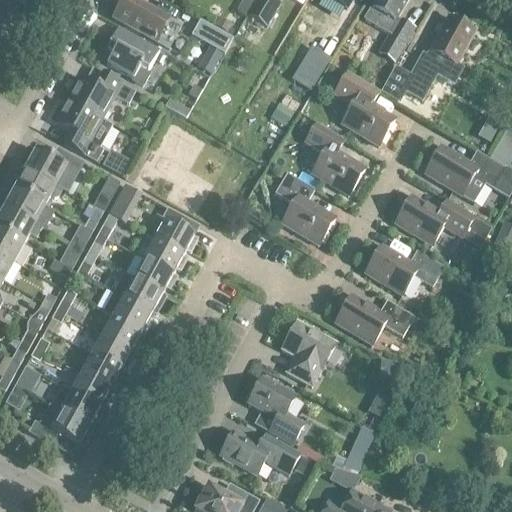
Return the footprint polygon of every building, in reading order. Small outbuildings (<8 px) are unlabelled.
[(21,0),(0,0),(0,12),(11,18),(21,0)] [(124,0),(112,22),(167,54),(180,31),(125,0),(124,0)] [(269,0),(258,0),(247,19),(267,31),(267,29),(278,36),(290,16),(279,9),(281,7),(269,0)] [(326,0),(347,12),(353,0),(326,0)] [(378,0),(365,22),(389,37),(388,39),(405,49),(415,32),(397,21),(409,0),(378,0)] [(92,16),(87,25),(102,33),(107,24),(92,16)] [(219,20),(214,29),(227,36),(232,28),(219,20)] [(429,54),(428,56),(418,75),(419,76),(416,82),(439,95),(439,96),(455,105),(466,84),(448,74),(452,66),(456,69),(474,36),(448,22),(430,55),(429,54)] [(199,23),(191,39),(224,58),(233,42),(199,23)] [(114,52),(106,68),(133,82),(132,84),(143,90),(151,77),(148,75),(159,55),(117,32),(108,49),(114,52)] [(388,39),(378,56),(394,66),(405,49),(388,39)] [(343,128),(380,151),(397,124),(369,107),(376,95),(349,78),(337,98),(355,109),(343,128)] [(78,82),(66,104),(102,124),(114,102),(127,109),(134,95),(106,80),(98,93),(78,82)] [(190,114),(187,112),(169,102),(164,111),(185,123),(190,114)] [(102,124),(66,104),(54,126),(74,137),(67,150),(96,166),(103,153),(99,151),(112,129),(102,124)] [(312,177),(349,200),(366,173),(338,156),(346,144),(318,127),(306,147),(324,158),(312,177)] [(511,128),(495,154),(511,164),(511,128)] [(28,162),(29,166),(25,174),(55,190),(61,193),(64,187),(64,183),(60,181),(66,172),(77,178),(83,166),(56,152),(51,163),(36,154),(31,156),(28,162)] [(503,174),(488,165),(477,158),(470,170),(442,152),(425,180),(462,202),(463,200),(473,206),(484,188),(491,193),(501,178),(503,174)] [(111,154),(102,169),(123,181),(132,166),(111,154)] [(503,174),(501,178),(511,190),(511,175),(505,171),(503,174)] [(15,186),(12,191),(45,209),(50,200),(53,202),(58,201),(61,193),(55,190),(25,174),(20,184),(15,186)] [(281,226),(318,249),(335,222),(308,205),(315,193),(288,176),(275,196),(293,207),(281,226)] [(108,180),(100,196),(111,202),(120,186),(108,180)] [(45,209),(12,191),(9,196),(10,202),(4,212),(35,228),(41,232),(46,224),(47,224),(53,213),(45,209)] [(462,243),(473,225),(474,223),(446,207),(439,219),(412,202),(395,229),(428,250),(444,232),(462,243)] [(0,219),(0,233),(24,247),(29,238),(36,242),(41,232),(35,228),(4,212),(0,219)] [(95,212),(89,221),(84,231),(93,236),(103,216),(95,212)] [(147,235),(145,239),(154,244),(183,260),(183,259),(186,255),(190,257),(198,243),(193,241),(199,230),(167,212),(161,222),(156,219),(147,235)] [(108,219),(102,229),(98,238),(107,243),(117,224),(108,219)] [(93,236),(84,231),(79,240),(88,245),(93,236)] [(0,258),(14,266),(24,247),(0,233),(0,258)] [(511,235),(506,233),(501,245),(511,250),(511,235)] [(107,243),(98,238),(93,247),(102,252),(107,243)] [(183,260),(154,244),(143,263),(172,279),(173,279),(175,274),(180,276),(188,262),(183,259),(183,260)] [(364,278),(401,301),(413,281),(431,292),(443,273),(416,256),(409,268),(381,251),(364,278)] [(0,258),(0,282),(3,285),(14,266),(0,258)] [(68,260),(63,268),(72,273),(76,265),(68,260)] [(53,263),(48,272),(58,278),(63,269),(59,267),(53,263)] [(172,279),(143,263),(133,282),(162,298),(162,297),(165,292),(170,295),(177,281),(173,279),(172,279)] [(91,272),(82,267),(77,276),(86,281),(91,272)] [(72,273),(63,268),(63,269),(58,278),(67,282),(72,273)] [(475,286),(486,291),(493,275),(485,271),(483,276),(480,275),(475,286)] [(86,281),(77,276),(72,285),(81,290),(86,281)] [(133,282),(124,278),(114,297),(151,318),(152,316),(155,311),(159,314),(167,300),(162,297),(162,298),(133,282)] [(56,314),(65,319),(75,299),(66,295),(56,314)] [(151,318),(114,297),(103,316),(112,320),(141,336),(142,335),(144,330),(149,333),(156,319),(152,316),(151,318)] [(47,298),(42,306),(51,311),(56,303),(47,298)] [(333,327),(370,350),(382,330),(400,342),(412,323),(385,306),(378,317),(350,300),(333,327)] [(51,311),(42,306),(37,315),(46,320),(51,311)] [(65,319),(56,314),(46,333),(55,338),(65,319)] [(141,336),(112,320),(102,339),(130,355),(134,349),(138,352),(146,338),(142,335),(141,336)] [(321,375),(336,348),(296,327),(281,354),(295,361),(286,377),(311,391),(320,375),(321,375)] [(26,336),(22,344),(30,349),(35,341),(26,336)] [(102,339),(91,358),(125,377),(135,358),(130,355),(102,339)] [(35,352),(44,357),(49,348),(40,343),(35,352)] [(22,344),(11,363),(20,368),(30,349),(22,344)] [(44,357),(35,352),(30,361),(39,366),(44,357)] [(91,358),(81,377),(110,393),(113,387),(118,390),(125,377),(91,358)] [(386,365),(383,384),(398,385),(398,382),(400,367),(386,365)] [(400,367),(398,382),(403,384),(408,370),(400,367)] [(14,378),(5,374),(1,382),(10,387),(14,378)] [(451,375),(445,386),(458,392),(464,381),(451,375)] [(110,393),(81,377),(71,396),(99,412),(102,407),(107,410),(114,396),(110,393)] [(19,381),(15,389),(24,394),(29,386),(19,381)] [(10,387),(1,382),(0,383),(0,393),(4,396),(10,387)] [(286,391),(280,394),(262,384),(248,408),(275,423),(267,436),(292,450),(304,428),(285,418),(294,402),(293,401),(293,395),(286,391)] [(61,391),(50,409),(89,431),(92,426),(96,429),(104,415),(99,412),(71,396),(61,391)] [(48,408),(38,427),(34,425),(28,437),(52,450),(59,439),(78,450),(81,445),(86,448),(94,433),(89,431),(50,409),(48,408)] [(269,455),(257,449),(233,436),(220,460),(256,480),(263,466),(288,480),(298,463),(300,458),(275,444),(269,455)] [(347,462),(343,470),(344,471),(358,477),(366,459),(351,452),(347,462)] [(302,461),(294,474),(307,482),(315,469),(302,461)] [(229,488),(222,499),(207,491),(195,511),(255,511),(259,505),(229,488)] [(504,511),(509,495),(488,489),(482,510),(489,511),(504,511)] [(381,511),(352,496),(342,511),(341,511),(328,504),(323,511),(381,511)] [(266,503),(261,511),(270,511),(273,507),(266,503)]
